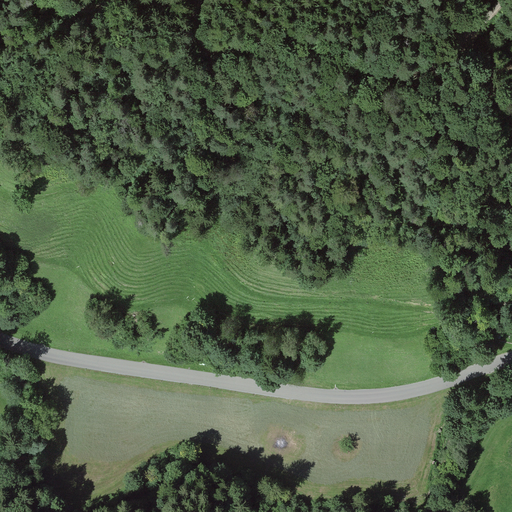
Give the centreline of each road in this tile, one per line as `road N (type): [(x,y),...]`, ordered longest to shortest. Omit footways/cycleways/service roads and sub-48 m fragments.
road 1 (tertiary): [(511,358),(426,387),(322,396),(0,340)]
road 2 (track): [(474,37),(377,73),(306,29),(258,42),(210,41),(205,0)]
